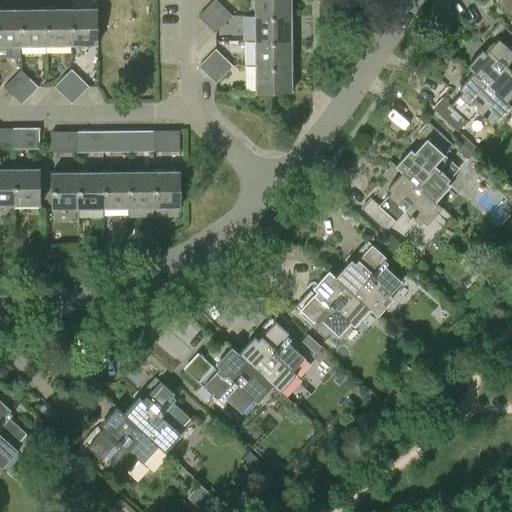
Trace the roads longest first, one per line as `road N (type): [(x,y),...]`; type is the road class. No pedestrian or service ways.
road 1 (residential): [(0,309),(77,299),(158,270),(221,235),(273,189)]
road 2 (residential): [(273,189),(320,138),(408,0)]
road 3 (residential): [(0,114),(187,111)]
